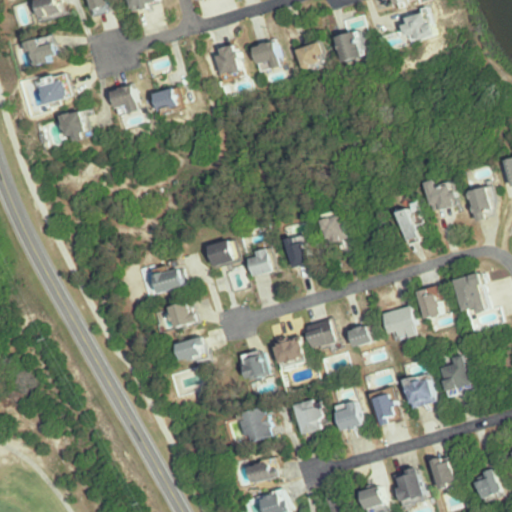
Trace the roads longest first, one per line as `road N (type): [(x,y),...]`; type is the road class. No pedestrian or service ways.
road 1 (primary): [(183,511),(55,286),(0,168)]
road 2 (residential): [(237,325),(471,253),(511,263)]
road 3 (residential): [(511,414),(311,474)]
road 4 (residential): [(100,56),(294,0)]
